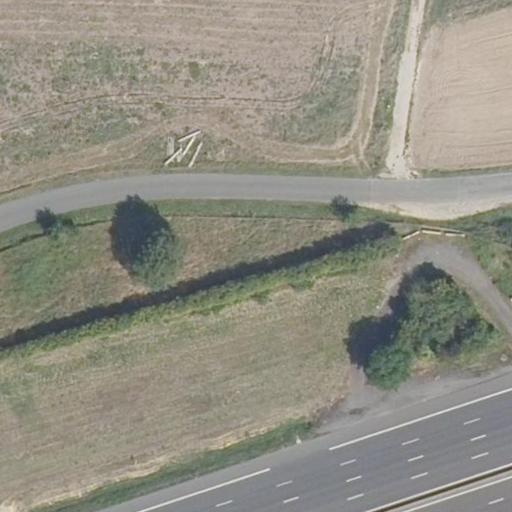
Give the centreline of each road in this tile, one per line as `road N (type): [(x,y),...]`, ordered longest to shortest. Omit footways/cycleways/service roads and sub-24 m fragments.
road 1 (unclassified): [(511,184),(433,191),(146,187),(88,192),(0,215)]
road 2 (motorway): [(511,425),(249,511)]
road 3 (track): [(392,190),(420,0)]
